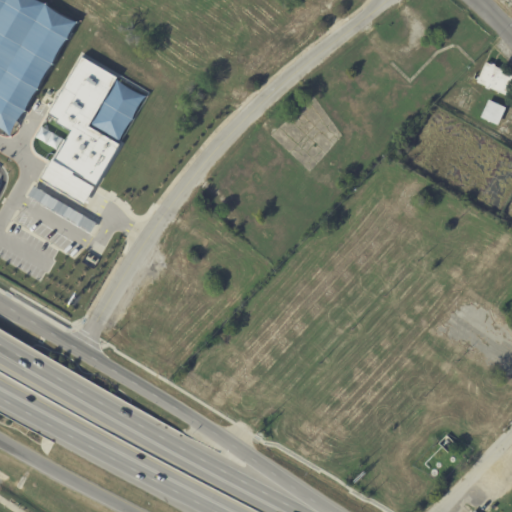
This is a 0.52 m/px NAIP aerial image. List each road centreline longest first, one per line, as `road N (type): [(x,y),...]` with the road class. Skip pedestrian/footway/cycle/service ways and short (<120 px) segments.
road 1 (residential): [(393,0),(249,122),(166,213),(78,349)]
road 2 (trunk): [(301,511),(0,344)]
road 3 (trunk): [(323,511),(78,349)]
road 4 (trunk): [(0,398),(216,511)]
road 5 (trunk): [(0,439),(133,511)]
